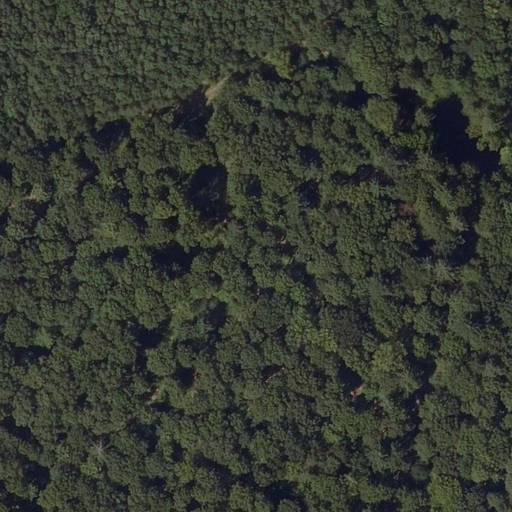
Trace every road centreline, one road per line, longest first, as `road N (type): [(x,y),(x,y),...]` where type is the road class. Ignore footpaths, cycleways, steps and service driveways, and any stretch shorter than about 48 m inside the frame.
road 1 (track): [(353,0),(316,34),(199,93),(0,165)]
road 2 (track): [(402,511),(483,225),(511,192)]
